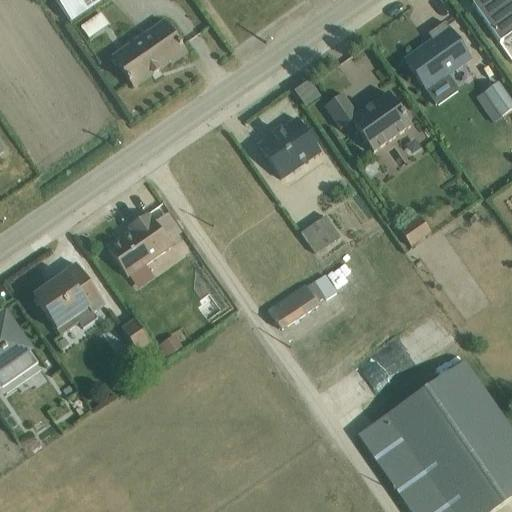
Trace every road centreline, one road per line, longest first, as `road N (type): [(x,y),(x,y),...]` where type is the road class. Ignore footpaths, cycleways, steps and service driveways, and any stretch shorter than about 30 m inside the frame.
road 1 (unclassified): [(146,156),(393,511)]
road 2 (tertiary): [(146,156),(371,0)]
road 3 (tertiary): [(0,257),(146,156)]
